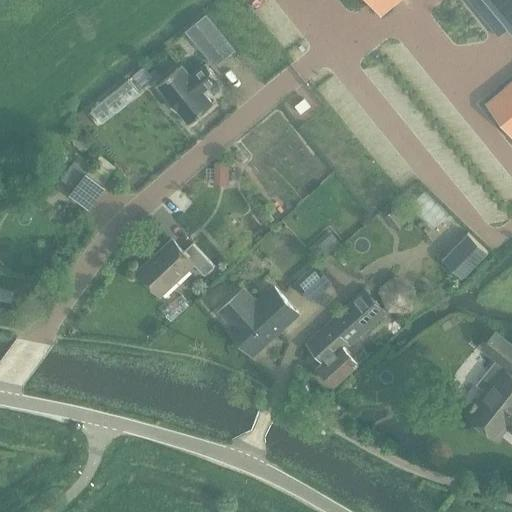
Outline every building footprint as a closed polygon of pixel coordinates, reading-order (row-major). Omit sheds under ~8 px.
[(511,0),(369,0),(382,15),(400,0),(468,0),(498,37),(510,28),(511,30),(511,81),(486,103),(511,135),(511,0)] [(213,104),(203,92),(218,81),(219,80),(206,64),(205,65),(191,77),(182,67),(183,67),(182,65),(157,86),(158,87),(158,86),(169,100),(168,101),(176,111),(177,110),(188,124),(189,125),(214,105),(213,104)] [(477,143),(460,156),(484,187),(501,173),(477,143)] [(80,174),(71,197),(92,206),(102,183),(80,174)] [(463,279),(488,253),(469,233),(443,260),(463,279)] [(160,296),(194,264),(205,276),(215,266),(193,243),(184,252),(172,239),(138,272),(160,296)] [(316,264),(295,283),(311,301),(331,283),(316,264)] [(385,277),(382,302),(413,306),(416,280),(385,277)] [(252,355),(299,313),(275,287),(256,303),(243,288),(219,310),(233,324),(228,329),(252,355)] [(361,294),(307,342),(324,362),(318,367),(334,385),(357,365),(342,347),(346,343),(348,342),(350,345),(351,346),(355,342),(382,317),(386,313),(366,290),(366,289),(364,291),(361,294)] [(511,346),(495,333),(482,349),(506,368),(467,416),(497,439),(507,427),(511,430),(511,346)]
